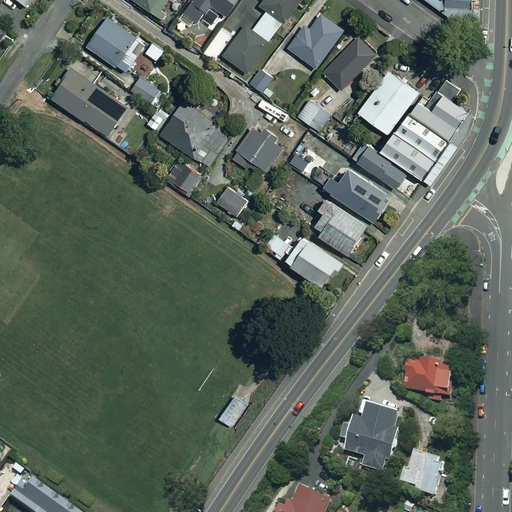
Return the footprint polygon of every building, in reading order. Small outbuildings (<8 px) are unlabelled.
[(168,0),(136,0),(158,15),(168,0)] [(194,0),(180,18),(193,29),(213,4),(227,16),(239,0),(194,0)] [(300,0),(265,0),(262,5),(268,10),(255,28),(248,23),(225,55),(248,72),(300,0)] [(428,0),(471,31),(475,28),(475,0),(428,0)] [(346,29),(323,13),(314,26),(308,22),(290,47),(318,68),(346,29)] [(147,42),(109,16),(89,46),(127,72),(147,42)] [(377,53),(359,37),(326,73),(344,90),(377,53)] [(168,53),(155,41),(146,52),(159,63),(168,53)] [(129,105),(74,67),(53,97),(107,136),(129,105)] [(278,81),(264,69),(252,84),(266,95),(278,81)] [(421,91),(391,69),(360,111),(390,133),(421,91)] [(142,76),(133,89),(152,103),(151,105),(158,110),(168,95),(142,76)] [(410,112),(449,140),(470,112),(439,90),(428,105),(419,99),(410,112)] [(216,115),(220,109),(211,103),(206,110),(204,108),(202,111),(186,99),(162,133),(209,167),(231,136),(226,132),(230,129),(228,125),(223,125),(222,129),(216,125),(221,118),(216,115)] [(333,113),(312,99),(300,116),(321,130),(333,113)] [(169,113),(160,106),(148,123),(157,129),(169,113)] [(449,140),(410,112),(383,150),(427,182),(454,144),(449,140)] [(477,116),(470,112),(449,140),(454,144),(461,149),(470,136),(477,116)] [(262,130),(256,126),(235,158),(249,168),(251,165),(265,175),(283,146),(275,140),(279,134),(266,125),(262,130)] [(410,172),(368,141),(356,158),(397,188),(410,172)] [(461,149),(454,144),(427,182),(433,186),(461,149)] [(203,173),(183,161),(169,183),(189,196),(203,173)] [(349,171),(343,167),(328,188),(373,219),(391,193),(352,166),(349,171)] [(248,200),(227,183),(215,199),(236,215),(248,200)] [(370,224),(330,196),(321,208),(326,211),(318,224),(325,229),(321,233),(349,253),(370,224)] [(292,244),(275,233),(268,245),(284,256),(292,244)] [(346,262),(305,233),(286,258),(324,286),(333,274),(336,276),(346,262)] [(450,363),(450,357),(423,354),(422,357),(412,355),(407,388),(429,391),(428,399),(443,400),(444,394),(454,395),(458,364),(450,363)] [(254,397),(244,389),(220,418),(231,426),(254,397)] [(401,411),(371,401),(366,417),(359,415),(356,423),(348,421),(344,435),(351,437),(348,449),(367,455),(364,464),(387,472),(401,427),(397,426),(401,411)] [(447,457),(418,448),(412,467),(408,465),(402,483),(435,494),(447,457)] [(79,511),(26,473),(10,500),(27,511),(79,511)] [(294,499),(291,504),(284,501),(279,511),(328,511),(334,498),(304,485),(297,500),(294,499)]
